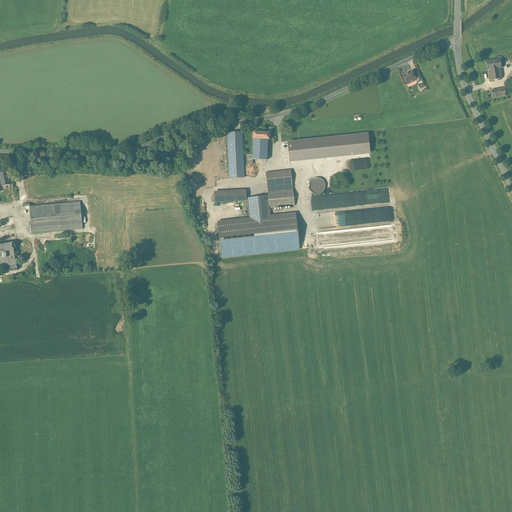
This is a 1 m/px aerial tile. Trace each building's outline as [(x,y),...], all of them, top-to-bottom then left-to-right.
[(500,61),(487,62),(488,70),(500,68),(501,68),(500,61)] [(500,68),(488,70),(490,81),(502,79),(501,74),(505,73),(504,70),(500,70),(500,68)] [(412,71),(402,76),(406,85),(416,80),(414,74),(412,71)] [(505,88),(491,90),(493,98),(506,96),(505,88)] [(242,133),(227,134),(229,179),(244,178),(242,133)] [(268,140),(253,139),(253,155),(252,160),(267,160),(268,147),(268,146),(268,140)] [(289,145),(282,146),(283,160),(290,160),(289,145)] [(291,170),(266,173),(268,192),(293,189),(291,170)] [(8,175),(0,176),(2,186),(10,185),(8,175)] [(325,189),(325,186),(325,183),(323,181),(320,179),(317,178),(314,179),(311,181),(309,183),(309,186),(309,190),(311,192),(314,194),(317,195),(320,194),(323,192),(325,189)] [(2,186),(3,192),(5,203),(13,201),(11,188),(10,185),(2,186)] [(17,187),(11,188),(13,201),(19,200),(17,187)] [(375,189),(312,196),(314,211),(390,203),(388,188),(375,189)] [(293,189),(268,192),(268,196),(269,209),(295,206),(293,189)] [(245,191),(215,192),(215,202),(245,201),(245,191)] [(268,196),(248,199),(250,219),(270,217),(269,209),(268,196)] [(80,202),(30,207),(32,233),(82,229),(80,202)] [(250,219),(218,222),(222,258),(299,249),(295,214),(270,217),(250,219)] [(32,253),(32,249),(32,246),(30,243),(27,241),(23,240),(20,241),(17,243),(15,246),(14,249),(15,253),(17,256),(20,258),(23,259),(27,258),(30,256),(32,253)] [(13,243),(0,244),(0,267),(7,266),(16,265),(13,243)]
